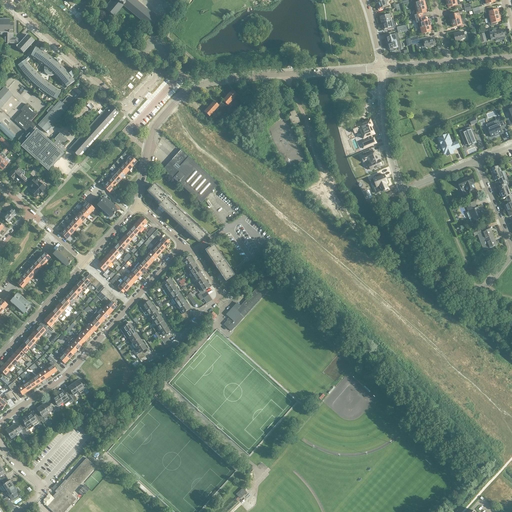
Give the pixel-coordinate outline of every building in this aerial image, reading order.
[(112,0),(105,9),(114,17),(123,6),(150,28),(158,19),(136,0),(135,0),(112,0)] [(387,0),(386,0),(376,4),(379,10),(379,11),(384,9),(384,8),(387,7),(386,3),(389,2),(387,0)] [(457,0),(447,2),(449,8),(460,6),(458,0),(457,0)] [(498,10),(489,12),(489,11),(485,12),(487,19),(499,16),(500,16),(498,10)] [(450,16),(451,22),(452,22),(460,20),(459,15),(461,15),(460,13),(459,14),(450,16)] [(381,17),(382,24),(391,21),(390,15),(381,17)] [(499,16),(487,19),(489,26),(495,25),(494,23),(501,22),(499,16)] [(0,34),(3,35),(3,42),(5,42),(5,44),(10,44),(10,43),(14,44),(16,46),(16,47),(23,54),(34,41),(28,35),(21,42),(16,38),(13,38),(13,33),(12,33),(12,30),(13,30),(13,23),(10,23),(10,21),(6,21),(6,19),(0,18),(0,34)] [(460,20),(452,22),(453,28),(465,25),(464,19),(460,20)] [(391,21),(382,24),(384,30),(384,31),(390,30),(389,29),(393,28),(391,21)] [(496,29),(489,31),(490,34),(491,40),(495,39),(496,41),(501,40),(501,41),(505,40),(504,37),(505,37),(503,30),(503,29),(497,31),(496,29)] [(460,40),(465,39),(464,32),(454,35),(456,42),(460,40)] [(386,38),(387,44),(400,41),(399,41),(397,35),(386,38)] [(411,42),(412,45),(416,44),(416,45),(419,44),(422,43),(423,48),(428,47),(429,49),(431,48),(431,47),(435,46),(435,45),(436,45),(435,41),(434,41),(434,39),(421,42),(421,40),(411,42)] [(400,41),(387,44),(389,50),(398,48),(398,50),(402,49),(400,41)] [(55,62),(51,59),(43,53),(35,49),(35,48),(31,56),(38,61),(45,66),(44,68),(44,71),(45,73),(48,76),(50,76),(53,76),(55,74),(61,81),(66,87),(66,88),(74,82),(73,82),(71,79),(65,71),(58,64),(58,63),(60,61),(58,60),(56,62),(55,62)] [(42,80),(39,77),(33,71),(28,64),(25,61),(18,66),(24,73),(30,80),(34,83),(37,86),(41,89),(44,92),(52,97),(56,99),(56,100),(61,92),(60,92),(53,87),(46,82),(42,80)] [(74,100),(82,92),(75,86),(70,91),(71,93),(68,95),(74,100)] [(12,95),(4,88),(0,91),(0,109),(4,105),(12,95)] [(228,106),(237,95),(232,90),(218,106),(214,102),(204,112),(209,117),(219,106),(226,113),(230,108),(228,106)] [(59,102),(54,108),(51,106),(46,112),(48,114),(37,126),(45,132),(59,117),(62,120),(65,117),(64,117),(63,114),(62,114),(61,114),(73,101),(68,97),(62,104),(59,102)] [(34,129),(33,129),(35,127),(30,122),(37,114),(20,99),(15,105),(17,107),(8,116),(25,131),(23,134),(18,140),(24,146),(23,147),(48,170),(53,164),(51,162),(57,156),(59,158),(67,149),(64,146),(69,141),(60,133),(60,134),(60,133),(54,139),(54,140),(56,141),(52,145),(34,129)] [(110,104),(104,111),(69,149),(78,157),(118,112),(110,104)] [(295,111),(292,113),(291,113),(292,117),(290,118),(293,125),(297,123),(297,124),(300,123),(299,119),(301,118),(301,117),(300,114),(299,114),(297,115),(295,111)] [(475,118),(469,120),(471,126),(477,124),(475,118)] [(500,128),(504,126),(501,118),(496,120),(498,125),(488,129),(491,138),(502,133),(500,128)] [(361,143),(364,148),(371,145),(369,140),(372,139),(371,136),(375,135),(371,127),(372,127),(372,125),(370,120),(365,122),(366,123),(362,125),(361,123),(356,126),(355,126),(352,127),(355,133),(360,131),(364,139),(368,137),(369,140),(361,143)] [(0,124),(0,129),(12,141),(15,137),(1,123),(0,124)] [(468,147),(477,143),(471,129),(463,133),(468,147)] [(448,135),(439,139),(444,154),(447,153),(447,155),(453,153),(452,151),(454,150),(460,147),(458,141),(452,144),(448,135)] [(0,140),(15,154),(17,152),(1,138),(0,139),(0,140)] [(178,153),(172,160),(176,163),(167,173),(201,204),(215,188),(219,184),(181,150),(178,153)] [(374,152),(369,154),(368,151),(370,151),(370,150),(363,153),(364,156),(362,157),(362,158),(364,161),(364,162),(367,161),(369,165),(369,166),(371,169),(371,170),(375,168),(376,169),(375,168),(377,168),(377,167),(382,165),(380,161),(378,161),(377,159),(378,159),(377,159),(377,157),(374,152)] [(131,157),(127,161),(132,167),(136,162),(131,157)] [(3,160),(0,163),(0,168),(2,170),(8,163),(7,162),(6,162),(3,160)] [(132,167),(127,161),(123,166),(129,171),(132,167)] [(491,170),(493,176),(502,172),(500,166),(498,167),(497,163),(493,165),(495,168),(491,170)] [(22,186),(28,180),(27,179),(28,179),(26,177),(26,178),(20,173),(22,172),(16,166),(8,175),(13,180),(15,179),(17,180),(17,181),(22,186)] [(129,171),(123,166),(119,170),(125,175),(129,171)] [(34,178),(39,172),(42,169),(39,167),(36,170),(35,169),(30,174),(34,178)] [(125,175),(119,170),(115,174),(121,179),(125,175)] [(502,172),(493,176),(496,181),(499,180),(501,183),(508,180),(507,177),(503,179),(503,178),(505,177),(502,172)] [(115,174),(111,178),(117,184),(121,179),(115,174)] [(381,175),(370,180),(374,189),(385,184),(381,175)] [(37,177),(29,185),(33,189),(31,192),(33,195),(32,195),(36,198),(39,194),(39,195),(44,190),(44,189),(45,188),(38,182),(40,180),(37,177)] [(471,177),(459,182),(459,184),(459,186),(464,188),(464,190),(463,193),(464,196),(476,191),(474,184),(475,184),(474,183),(475,182),(474,180),(473,179),(471,177)] [(111,178),(107,183),(113,188),(117,184),(111,178)] [(508,180),(501,183),(502,186),(498,188),(501,193),(509,190),(507,184),(509,183),(508,180)] [(106,184),(103,187),(109,192),(113,188),(107,183),(106,184)] [(167,197),(154,185),(153,185),(147,192),(160,204),(158,206),(198,242),(205,235),(165,199),(167,197)] [(509,190),(501,193),(503,199),(506,197),(508,201),(511,199),(511,198),(511,199),(510,196),(511,195),(509,190)] [(103,198),(100,202),(98,204),(97,206),(100,209),(101,208),(108,214),(107,215),(110,218),(113,214),(114,215),(117,211),(111,206),(112,205),(109,203),(103,198)] [(473,222),(486,217),(481,206),(477,208),(475,202),(466,205),(473,222)] [(88,204),(84,208),(90,213),(94,209),(89,205),(88,204)] [(84,208),(82,211),(80,210),(79,211),(86,218),(90,213),(84,208)] [(11,209),(7,214),(12,218),(17,213),(11,209)] [(86,218),(79,211),(78,212),(80,213),(76,217),(82,222),(86,218)] [(8,223),(12,218),(7,214),(3,218),(8,223)] [(76,217),(72,221),(78,226),(82,222),(76,217)] [(142,217),(137,222),(143,227),(147,223),(142,217)] [(72,221),(69,225),(74,231),(78,226),(72,221)] [(143,227),(137,222),(134,226),(139,231),(143,227)] [(69,225),(65,230),(71,235),(74,231),(69,225)] [(139,231),(134,226),(130,231),(135,236),(139,231)] [(489,249),(497,245),(491,229),(483,233),(489,249)] [(65,230),(62,232),(60,230),(58,232),(57,233),(60,235),(61,234),(67,239),(71,235),(65,230)] [(135,236),(130,231),(126,235),(131,240),(135,236)] [(131,240),(126,235),(122,239),(127,245),(131,240)] [(166,236),(160,243),(166,248),(166,247),(167,248),(168,248),(169,247),(169,246),(169,245),(169,244),(170,243),(167,241),(169,239),(166,236)] [(127,245),(122,239),(118,244),(123,249),(127,245)] [(166,248),(160,243),(158,241),(154,245),(156,247),(162,252),(166,248)] [(123,249),(118,244),(114,248),(119,253),(123,249)] [(225,281),(233,276),(213,246),(205,251),(225,281)] [(162,252),(156,247),(152,251),(158,257),(162,252)] [(59,248),(56,251),(54,254),(53,255),(56,258),(57,257),(64,263),(63,264),(66,267),(69,263),(69,264),(73,260),(67,255),(68,254),(65,252),(64,253),(59,248)] [(119,253),(114,248),(110,253),(115,258),(119,253)] [(158,257),(152,251),(148,256),(154,261),(158,257)] [(44,253),(40,257),(46,263),(50,258),(45,254),(44,253)] [(115,258),(110,253),(106,257),(111,262),(115,258)] [(154,261),(148,256),(144,260),(150,265),(154,261)] [(40,257),(37,260),(35,258),(34,260),(36,262),(42,267),(46,263),(40,257)] [(111,262),(106,257),(102,261),(107,267),(111,262)] [(182,262),(186,267),(193,262),(189,257),(182,262)] [(144,260),(140,265),(146,270),(150,265),(144,260)] [(107,267),(102,261),(98,266),(103,271),(107,267)] [(36,262),(32,266),(38,271),(42,267),(36,262)] [(193,262),(186,267),(189,272),(196,267),(193,262)] [(146,270),(140,265),(138,263),(134,267),(136,269),(142,274),(146,270)] [(26,268),(28,270),(34,276),(38,271),(32,266),(30,269),(27,267),(26,268)] [(196,267),(189,272),(192,277),(199,272),(196,267)] [(136,269),(132,273),(138,279),(142,274),(136,269)] [(28,270),(24,275),(30,280),(34,276),(28,270)] [(199,272),(192,277),(196,282),(203,277),(199,272)] [(132,273),(128,278),(134,283),(138,279),(132,273)] [(24,275),(21,278),(20,278),(26,284),(30,280),(24,275)] [(84,277),(80,282),(85,287),(90,282),(88,281),(86,279),(84,277)] [(203,277),(196,282),(199,287),(206,282),(203,277)] [(26,284),(20,278),(19,279),(20,279),(16,283),(22,289),(26,284)] [(128,278),(124,282),(130,287),(134,283),(128,278)] [(169,279),(162,283),(160,285),(163,290),(173,284),(169,279)] [(130,287),(124,282),(123,281),(117,288),(123,293),(125,291),(126,292),(126,291),(127,292),(129,290),(128,289),(130,287)] [(87,289),(85,287),(80,282),(76,286),(81,291),(83,293),(87,289)] [(206,282),(199,287),(202,292),(200,294),(202,296),(207,293),(205,290),(209,287),(206,282)] [(101,284),(97,289),(95,291),(98,293),(104,287),(101,284)] [(163,290),(167,295),(169,294),(176,289),(173,284),(163,290)] [(81,291),(76,286),(72,291),(78,296),(81,291)] [(257,287),(241,306),(237,303),(226,315),(229,317),(227,320),(228,320),(224,325),(231,331),(265,294),(257,287)] [(111,302),(107,306),(112,311),(117,306),(116,306),(120,301),(105,288),(99,294),(101,296),(103,295),(111,302)] [(170,301),(173,299),(176,296),(179,294),(176,289),(169,294),(167,295),(170,301)] [(78,296),(72,291),(68,295),(69,296),(74,300),(78,296)] [(28,304),(20,296),(17,294),(15,296),(15,297),(14,298),(9,294),(3,301),(7,305),(10,302),(23,314),(28,309),(30,307),(28,305),(28,304)] [(179,294),(176,296),(173,299),(176,304),(183,299),(179,294)] [(74,300),(69,296),(68,295),(64,299),(70,305),(72,306),(76,302),(74,300)] [(70,305),(64,299),(60,304),(66,309),(70,305)] [(183,299),(176,304),(173,306),(177,311),(178,310),(179,309),(186,304),(183,299)] [(143,313),(153,307),(149,301),(140,308),(143,313)] [(66,309),(60,304),(56,308),(62,313),(64,316),(67,313),(64,311),(66,309)] [(178,310),(181,315),(183,314),(189,309),(186,304),(179,309),(178,310)] [(107,306),(103,310),(108,315),(112,311),(107,306)] [(149,316),(156,312),(153,307),(143,313),(147,318),(149,316)] [(62,313),(56,308),(52,313),(58,318),(62,313)] [(103,310),(99,315),(105,320),(108,315),(103,310)] [(156,312),(149,316),(153,321),(160,317),(156,312)] [(58,318),(52,313),(48,317),(54,322),(58,318)] [(99,315),(95,319),(101,324),(105,320),(99,315)] [(54,322),(48,317),(44,322),(48,325),(46,328),(52,333),(55,331),(50,327),(54,322)] [(160,317),(153,321),(156,326),(163,322),(160,317)] [(95,319),(91,324),(97,329),(101,324),(95,319)] [(129,324),(125,326),(123,322),(121,323),(124,327),(120,330),(123,334),(125,333),(126,333),(133,329),(129,324)] [(163,322),(156,326),(159,332),(166,327),(163,322)] [(91,324),(87,328),(93,333),(97,329),(91,324)] [(40,326),(36,331),(41,336),(44,338),(47,333),(50,336),(52,333),(46,328),(44,330),(40,326)] [(170,332),(169,332),(166,327),(159,332),(155,334),(160,342),(162,341),(167,337),(165,335),(170,332)] [(87,328),(83,332),(89,338),(93,333),(87,328)] [(133,329),(126,333),(129,339),(136,334),(133,329)] [(41,336),(36,331),(32,335),(38,340),(41,336)] [(83,332),(79,337),(85,342),(89,338),(83,332)] [(136,334),(129,339),(132,344),(139,339),(136,334)] [(38,340),(32,335),(28,340),(34,345),(38,340)] [(79,337),(75,341),(81,346),(85,342),(79,337)] [(139,339),(132,344),(135,348),(134,349),(134,350),(143,344),(139,339)] [(34,345),(28,340),(24,344),(30,349),(34,345)] [(75,341),(71,346),(77,351),(81,346),(75,341)] [(30,349),(24,344),(20,349),(26,354),(30,349)] [(143,344),(134,350),(136,352),(137,351),(139,354),(137,355),(138,358),(144,354),(142,352),(146,349),(143,344)] [(71,346),(67,350),(73,355),(77,351),(71,346)] [(26,354),(20,349),(16,353),(22,358),(26,354)] [(67,350),(63,355),(69,360),(73,355),(67,350)] [(52,355),(51,355),(49,352),(47,354),(50,356),(50,357),(56,363),(58,360),(52,355)] [(22,358),(16,353),(12,357),(18,363),(22,358)] [(65,364),(69,360),(63,355),(59,359),(65,364)] [(18,363),(12,357),(8,362),(14,367),(16,365),(18,366),(20,364),(18,363)] [(48,365),(50,367),(47,369),(52,375),(57,372),(53,366),(54,365),(56,363),(50,357),(47,359),(51,362),(48,365)] [(14,367),(8,362),(4,366),(10,371),(14,367)] [(10,371),(4,366),(0,370),(6,376),(8,377),(10,375),(8,373),(10,371)] [(52,375),(47,369),(46,367),(41,370),(42,372),(47,379),(52,375)] [(42,372),(38,376),(42,382),(47,379),(42,372)] [(2,376),(0,379),(7,386),(10,383),(2,376)] [(38,376),(33,379),(37,386),(42,382),(38,376)] [(37,386),(33,379),(31,377),(26,381),(28,383),(32,389),(37,386)] [(79,381),(74,384),(79,392),(80,394),(88,388),(83,381),(81,383),(79,381)] [(8,386),(12,392),(17,388),(14,383),(8,386)] [(28,383),(23,386),(27,392),(32,389),(28,383)] [(79,392),(74,384),(68,388),(70,391),(68,392),(74,401),(77,399),(74,395),(79,392)] [(22,396),(27,392),(23,386),(18,390),(22,396)] [(63,391),(58,395),(64,403),(68,400),(71,403),(74,401),(68,392),(65,394),(63,391)] [(64,403),(58,395),(53,399),(55,401),(52,403),(58,412),(60,411),(59,409),(60,408),(59,406),(64,403)] [(48,402),(43,406),(48,414),(52,411),(54,412),(56,411),(57,412),(58,412),(52,403),(50,405),(48,402)] [(48,414),(43,406),(37,410),(39,412),(37,414),(43,423),(46,421),(45,420),(43,417),(48,414)] [(32,413),(27,417),(34,427),(39,423),(38,423),(41,421),(43,423),(37,414),(34,416),(32,413)] [(34,427),(27,417),(21,420),(23,423),(21,425),(28,435),(31,433),(29,430),(34,427)] [(28,435),(21,425),(18,426),(17,424),(11,427),(17,435),(21,432),(23,434),(22,434),(24,438),(24,439),(25,441),(30,437),(28,435)] [(17,435),(11,427),(6,431),(8,434),(5,436),(10,443),(13,440),(12,439),(17,435)] [(97,452),(94,455),(91,458),(95,462),(101,455),(97,452)] [(96,467),(88,459),(86,458),(66,481),(65,480),(61,485),(71,495),(96,467)] [(9,481),(5,483),(3,480),(4,479),(0,481),(0,485),(1,485),(2,486),(1,486),(5,491),(13,486),(9,481)] [(72,496),(71,495),(61,485),(55,492),(57,493),(55,495),(57,497),(47,507),(52,511),(64,511),(76,499),(72,496)] [(79,491),(83,495),(89,489),(85,485),(79,491)] [(13,486),(5,491),(8,497),(3,500),(7,507),(12,504),(10,501),(11,500),(18,495),(16,492),(13,486)] [(240,499),(247,492),(242,488),(236,494),(240,499)]
